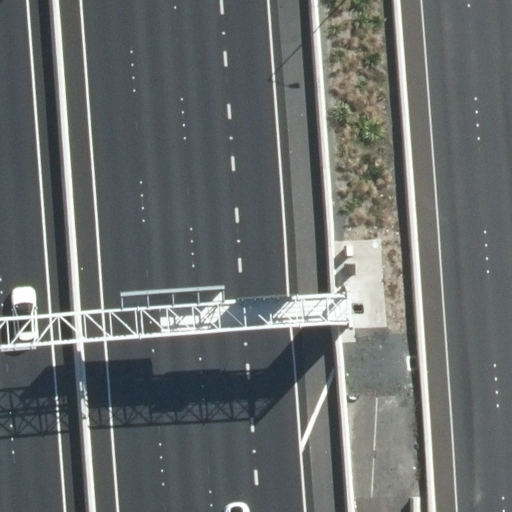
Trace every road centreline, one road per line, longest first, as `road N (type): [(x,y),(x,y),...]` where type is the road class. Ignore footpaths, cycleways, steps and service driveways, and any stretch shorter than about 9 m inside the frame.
road 1 (motorway): [(203,0),(242,511)]
road 2 (motorway): [(11,511),(0,288)]
